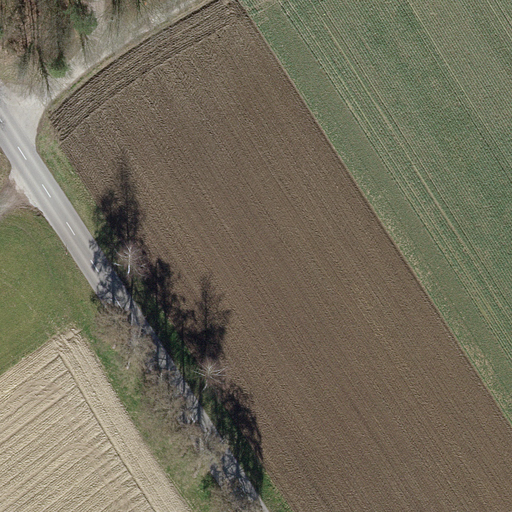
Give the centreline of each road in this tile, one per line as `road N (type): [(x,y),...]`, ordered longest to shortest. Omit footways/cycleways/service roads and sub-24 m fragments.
road 1 (tertiary): [(249,511),(0,120)]
road 2 (track): [(3,125),(86,62),(192,0)]
